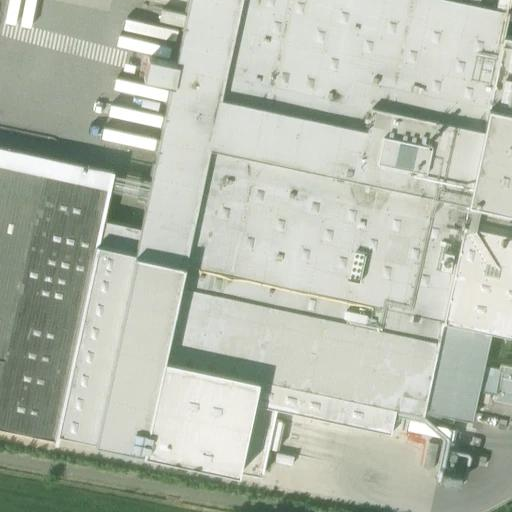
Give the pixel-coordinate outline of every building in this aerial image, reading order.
[(182,263),(185,263),(240,0),(189,0),(186,15),(184,27),(176,63),(172,85),(161,134),(151,181),(147,200),(189,208),(182,238),(141,229),(104,221),(102,221),(97,242),(136,251),(136,253),(182,263)] [(509,11),(455,0),(240,0),(185,263),(442,318),(503,35),(509,11)] [(160,21),(184,27),(186,15),(163,10),(160,21)] [(491,329),(511,333),(511,36),(503,35),(442,318),(491,329)] [(144,79),(172,85),(176,63),(149,57),(144,79)] [(65,164),(0,149),(0,163),(44,173),(76,180),(79,167),(65,164)] [(0,359),(4,361),(44,173),(0,163),(0,359)] [(111,174),(79,167),(76,180),(111,187),(114,173),(111,172),(111,174)] [(76,180),(44,173),(4,361),(0,359),(0,429),(55,441),(97,242),(102,221),(104,221),(111,187),(76,180)] [(137,197),(147,200),(151,181),(140,179),(137,197)] [(189,208),(147,200),(141,229),(182,238),(189,208)] [(144,451),(164,357),(162,356),(182,263),(136,253),(136,251),(97,242),(55,441),(57,441),(60,433),(144,451)] [(423,410),(442,318),(185,263),(182,263),(162,356),(164,357),(395,407),(423,413),(423,410)] [(442,318),(423,410),(472,420),(478,390),(484,366),(491,329),(442,318)] [(390,431),(395,407),(164,357),(144,451),(239,471),(254,401),(277,406),(390,431)] [(494,393),(493,401),(511,405),(511,367),(500,365),(500,369),(494,393)] [(500,369),(484,366),(478,390),(494,393),(500,369)] [(239,471),(262,477),(277,406),(254,401),(239,471)] [(349,441),(343,482),(396,490),(403,449),(349,441)] [(446,472),(452,473),(457,452),(450,451),(446,472)] [(440,482),(459,486),(461,476),(442,472),(440,482)]
